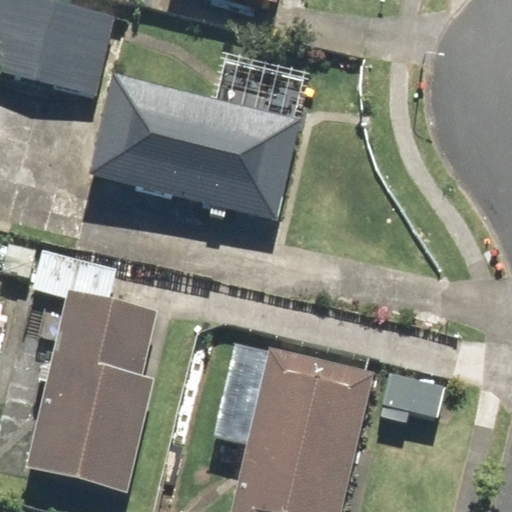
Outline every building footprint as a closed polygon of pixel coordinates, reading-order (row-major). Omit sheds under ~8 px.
[(119,19),(32,0),(0,0),(0,79),(100,102),(119,19)] [(283,0),(244,0),(281,9),(283,0)] [(214,108),(111,85),(90,180),(285,223),(317,79),(225,59),(214,108)] [(49,257),(41,293),(71,300),(112,309),(120,274),(49,257)] [(145,380),(159,320),(112,309),(71,300),(29,482),(130,505),(158,383),(145,380)] [(347,511),(375,373),(269,352),(237,511),(347,511)]
